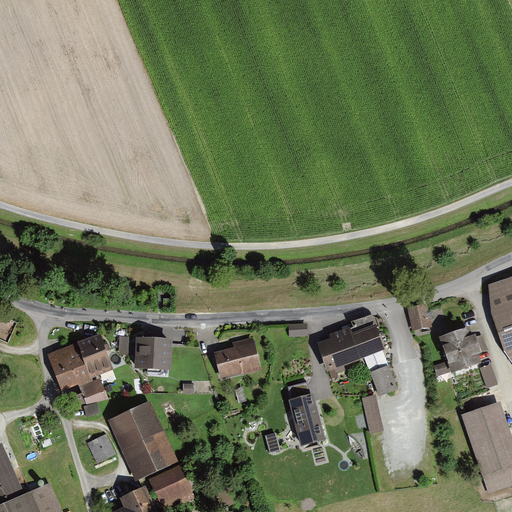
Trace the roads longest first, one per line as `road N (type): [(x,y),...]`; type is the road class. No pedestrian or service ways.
road 1 (track): [(0,205),(188,247),(260,246),(414,220),(511,181)]
road 2 (unclassified): [(511,259),(438,292),(306,314),(123,318),(44,310),(0,292)]
road 3 (track): [(90,511),(39,338),(44,310)]
